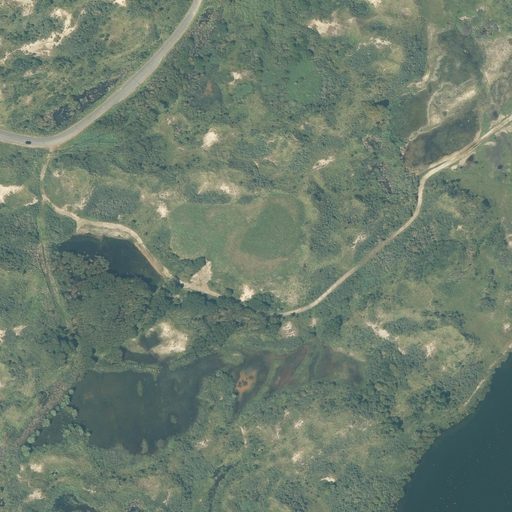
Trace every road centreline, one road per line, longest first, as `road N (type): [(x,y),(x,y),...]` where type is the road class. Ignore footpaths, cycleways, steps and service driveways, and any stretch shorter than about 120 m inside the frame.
road 1 (track): [(511,117),(428,174),(413,217),(328,292),(277,315),(175,280),(135,234),(48,203),(41,180),(52,139)]
road 2 (tertiary): [(0,132),(44,140),(79,125),(158,53),(196,0)]
